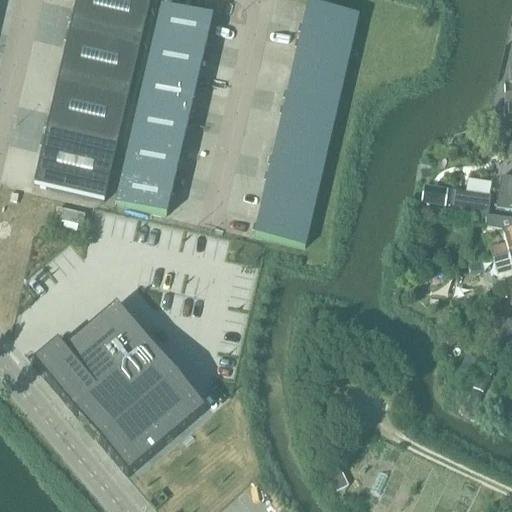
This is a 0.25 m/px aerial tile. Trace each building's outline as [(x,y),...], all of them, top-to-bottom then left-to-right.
[(35,180),(33,187),(103,204),(150,0),(76,0),(72,18),(67,39),(62,64),(58,78),(56,87),(53,101),(48,124),(43,144),(38,166),(35,180)] [(350,51),(358,18),(307,6),(305,15),(301,32),(299,39),(350,51)] [(210,27),(212,19),(161,7),(153,40),(204,52),(206,44),(210,27)] [(342,84),(350,51),(299,39),(298,46),(294,63),(292,73),(342,84)] [(203,58),(204,52),(153,40),(145,73),(196,85),(199,73),(203,58)] [(194,96),(196,85),(145,73),(138,107),(189,118),(190,111),(194,96)] [(335,117),(342,84),(292,73),(289,82),(285,99),(284,106),(335,117)] [(276,139),(327,151),(335,117),(284,106),(282,112),(279,128),(276,139)] [(187,125),(189,118),(138,107),(130,140),(181,152),(184,139),(187,125)] [(269,172),(319,184),(327,151),(276,139),(273,151),(270,165),(269,172)] [(179,161),(181,152),(130,140),(122,173),(173,185),(175,177),(179,161)] [(312,217),(319,184),(269,172),(267,179),(263,197),(261,205),(312,217)] [(172,192),(173,185),(122,173),(115,206),(166,218),(168,207),(172,192)] [(511,180),(500,179),(498,197),(497,197),(496,212),(511,213),(511,180)] [(445,206),(447,188),(424,185),(422,204),(445,206)] [(489,213),(491,196),(448,190),(446,208),(489,213)] [(304,250),(312,217),(261,205),(259,215),(255,230),(253,238),(304,250)] [(77,215),(56,210),(55,218),(54,222),(81,228),(82,224),(84,217),(77,215)] [(508,257),(509,257),(511,256),(511,227),(510,221),(486,218),(485,229),(501,232),(505,246),(489,251),(492,261),(508,257)] [(511,256),(509,257),(467,268),(470,278),(484,275),(483,274),(495,271),(495,272),(511,268),(511,271),(511,256)] [(33,364),(31,366),(76,418),(77,417),(103,429),(100,442),(98,444),(127,479),(166,446),(204,413),(115,307),(62,352),(56,345),(55,346),(61,353),(55,358),(54,356),(52,357),(54,359),(50,362),(46,366),(44,364),(43,365),(45,367),(39,372),(33,364)] [(500,339),(511,329),(511,316),(494,331),(500,339)] [(55,346),(33,364),(39,372),(45,367),(43,365),(44,364),(46,366),(50,362),(54,359),(52,357),(54,356),(55,358),(61,353),(55,346)] [(460,416),(470,421),(479,398),(469,393),(460,416)] [(77,417),(76,418),(98,444),(100,442),(103,429),(77,417)] [(347,488),(339,472),(328,478),(335,493),(347,488)]
